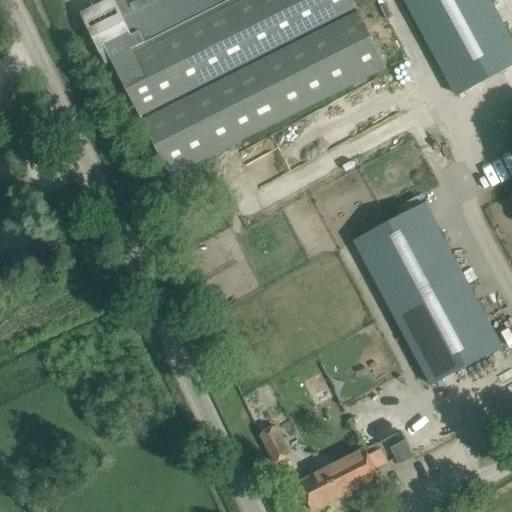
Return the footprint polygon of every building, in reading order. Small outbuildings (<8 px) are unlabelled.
[(108,0),(81,14),(106,64),(112,61),(170,176),(386,68),(352,0),(108,0)] [(511,65),(511,39),(490,0),(404,0),(457,97),(511,65)] [(289,153),(294,153),(294,137),(248,138),(249,175),(289,174),(289,153)] [(414,212),(354,244),(432,388),(504,349),(427,205),(414,212)] [(260,435),(275,464),(291,455),(276,427),(260,435)] [(405,464),(420,456),(411,439),(396,447),(405,464)] [(298,483),(313,511),(380,477),(365,449),(298,483)]
